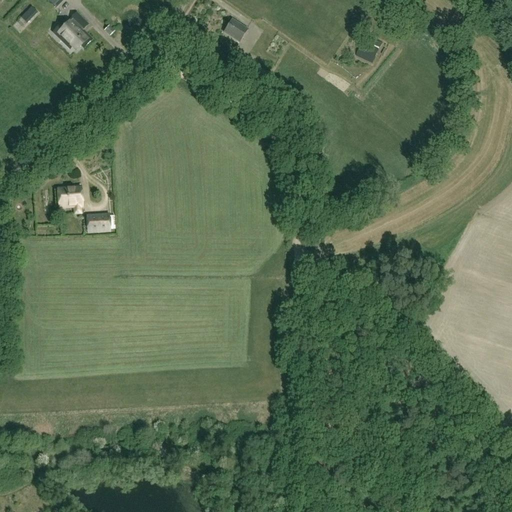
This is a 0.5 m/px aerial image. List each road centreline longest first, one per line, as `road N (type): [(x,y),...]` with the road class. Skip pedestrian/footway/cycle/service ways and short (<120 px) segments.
road 1 (track): [(286,511),(293,173),(263,127),(150,51)]
road 2 (unclassified): [(0,182),(117,87),(184,0)]
